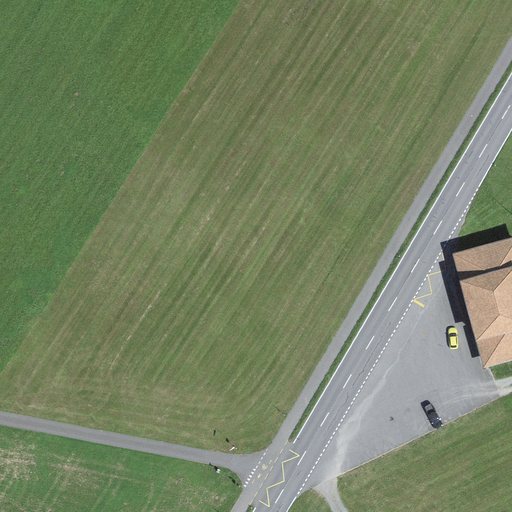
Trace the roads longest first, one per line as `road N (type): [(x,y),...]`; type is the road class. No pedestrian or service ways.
road 1 (secondary): [(292,475),(511,103)]
road 2 (unclassified): [(292,475),(0,418)]
road 3 (track): [(339,511),(328,473),(394,368)]
